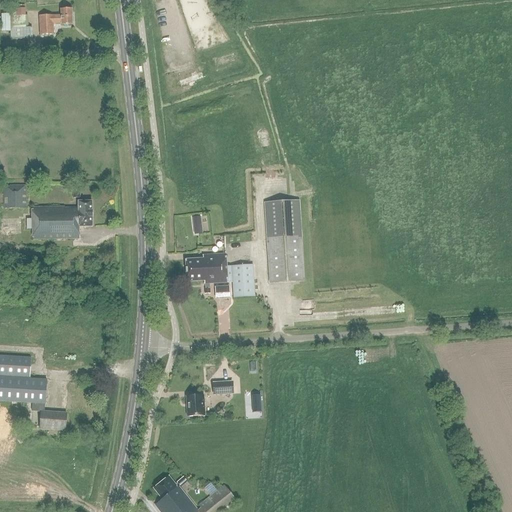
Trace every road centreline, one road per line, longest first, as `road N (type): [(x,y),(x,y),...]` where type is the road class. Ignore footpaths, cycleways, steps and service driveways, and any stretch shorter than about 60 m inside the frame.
road 1 (unclassified): [(141,347),(511,322)]
road 2 (primary): [(141,347),(142,208),(126,51)]
road 3 (primary): [(111,511),(141,347)]
road 4 (unclassified): [(0,51),(126,51)]
